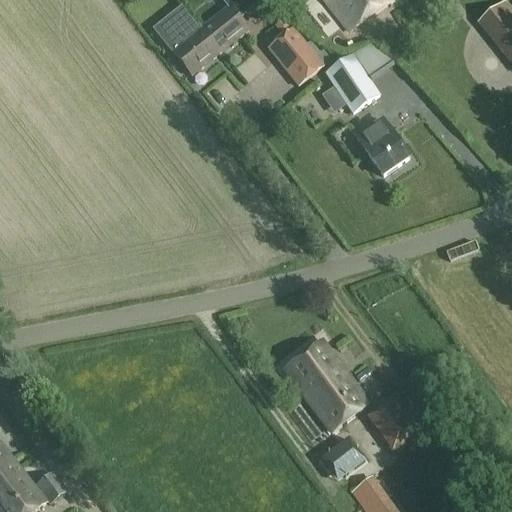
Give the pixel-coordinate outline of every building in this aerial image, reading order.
[(191,19),(163,42),(173,55),(192,78),(202,69),(248,33),(238,21),(257,6),(252,0),(219,0),(228,10),(221,16),(201,31),(191,19)] [(323,0),(350,33),(393,4),(390,0),(323,0)] [(477,25),(511,69),(511,11),(505,2),(477,25)] [(305,85),(329,65),(299,28),(275,48),(305,85)] [(380,99),(353,58),(325,77),(352,118),(380,99)] [(358,142),(367,155),(383,179),(409,161),(393,137),(384,124),(358,142)] [(322,344),(285,372),(332,434),(369,406),(322,344)] [(395,455),(425,433),(397,394),(367,415),(395,455)] [(11,445),(20,456),(31,447),(23,436),(11,445)] [(321,458),(331,472),(338,467),(343,474),(364,459),(348,439),(321,458)] [(0,471),(11,463),(0,449),(0,471)] [(0,471),(0,511),(37,511),(44,507),(11,463),(0,471)] [(36,489),(49,507),(67,494),(53,476),(36,489)] [(352,492),(365,511),(372,511),(386,503),(370,480),(352,492)]
